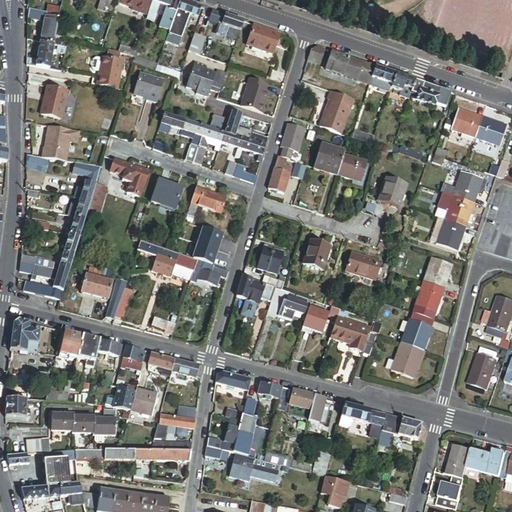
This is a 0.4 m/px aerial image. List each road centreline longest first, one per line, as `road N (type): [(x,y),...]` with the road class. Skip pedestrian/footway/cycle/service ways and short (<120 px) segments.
road 1 (residential): [(209,361),(437,420)]
road 2 (tertiary): [(1,308),(16,193),(14,88)]
road 3 (residential): [(307,31),(511,102)]
road 4 (residential): [(1,308),(209,361)]
road 5 (residential): [(437,420),(477,269),(494,261),(511,266)]
road 6 (residential): [(258,194),(307,31)]
road 7 (residential): [(209,361),(256,201)]
road 8 (residential): [(109,145),(258,194)]
road 9 (residential): [(189,511),(209,361)]
